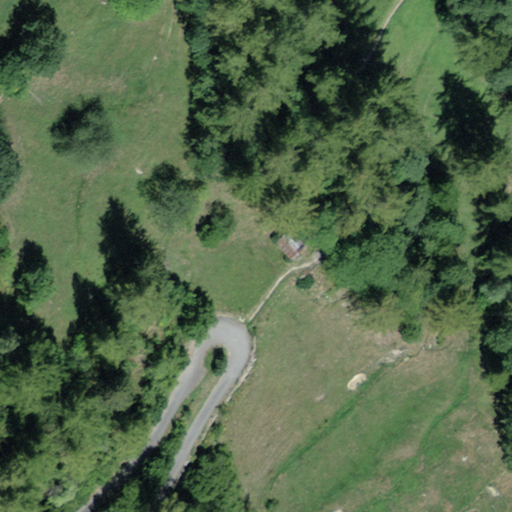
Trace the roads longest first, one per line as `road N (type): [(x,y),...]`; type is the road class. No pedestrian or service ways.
road 1 (unclassified): [(149,511),(239,358),(234,334),(220,331),(201,344),(141,457),(84,511)]
road 2 (track): [(234,334),(287,271),(318,257),(369,58),(404,0)]
